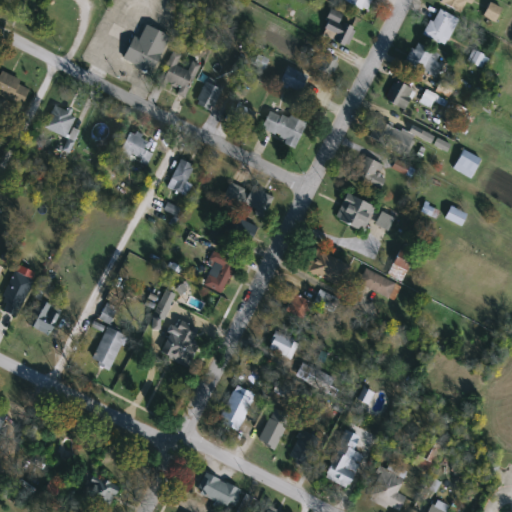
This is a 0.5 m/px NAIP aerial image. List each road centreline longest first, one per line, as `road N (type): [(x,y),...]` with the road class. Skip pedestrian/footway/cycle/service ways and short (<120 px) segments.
road 1 (residential): [(147,511),(407,0)]
road 2 (tertiary): [(0,358),(148,433),(187,439),(335,511)]
road 3 (residential): [(0,32),(313,191)]
road 4 (residential): [(58,62),(0,173)]
